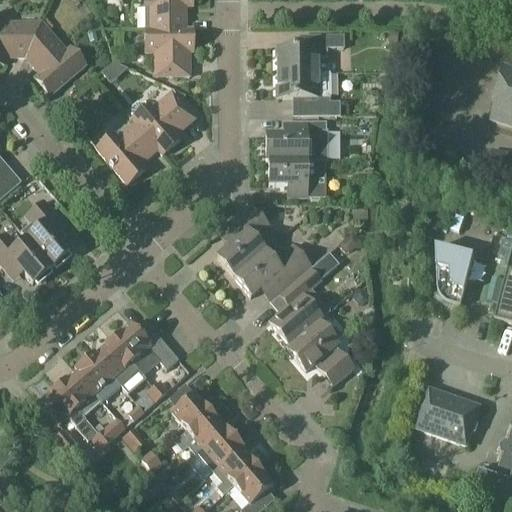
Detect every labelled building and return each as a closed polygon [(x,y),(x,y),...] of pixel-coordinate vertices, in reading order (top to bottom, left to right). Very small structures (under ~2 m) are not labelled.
[(185,33),(184,33),(184,18),(178,18),(177,10),(191,10),(191,0),(143,0),(143,10),(149,10),(150,33),(150,34),(185,33)] [(25,62),(40,27),(40,26),(2,26),(2,20),(0,20),(0,68),(3,69),(3,55),(11,55),(11,61),(24,61),(25,62)] [(45,22),(40,27),(48,35),(53,31),(45,22)] [(40,27),(25,62),(33,71),(38,67),(43,73),(33,82),(48,100),(84,68),(69,51),(65,55),(48,35),(40,27)] [(150,33),(144,33),(144,34),(144,56),(153,56),(153,80),(188,80),(188,64),(181,64),(181,56),(192,56),(192,33),(185,33),(150,34),(150,33)] [(276,77),(317,76),(316,59),(326,59),(326,49),(342,49),(342,39),(302,39),(302,52),(276,52),(276,77)] [(511,131),(511,71),(503,69),(487,124),(511,131)] [(317,76),(276,77),(276,102),(294,102),(295,120),(340,120),(340,106),(326,106),(326,92),(317,92),(317,76)] [(157,153),(162,158),(179,144),(170,133),(177,128),(181,133),(193,123),(170,96),(151,111),(148,107),(131,121),(130,122),(134,126),(135,126),(157,152),(157,153)] [(75,115),(84,107),(77,99),(68,108),(75,115)] [(161,159),(162,158),(157,153),(157,152),(135,126),(134,126),(130,122),(131,121),(130,122),(134,126),(116,141),(113,137),(95,152),(126,188),(144,173),(135,163),(141,157),(146,163),(157,153),(161,159)] [(268,165),(306,164),(306,151),(325,151),(325,125),(294,126),(294,140),(265,140),(265,164),(265,166),(267,165),(268,165)] [(0,203),(21,185),(0,159),(0,203)] [(268,165),(267,165),(267,190),(295,190),(295,202),(323,201),(323,189),(317,189),(317,180),(323,180),(323,164),(306,164),(268,165)] [(25,242),(51,271),(69,255),(52,234),(61,227),(43,205),(33,213),(39,220),(30,227),(35,234),(25,242)] [(233,282),(263,256),(253,244),(269,231),(249,209),(223,231),(224,232),(225,231),(236,244),(216,262),(233,282)] [(347,254),(359,244),(352,237),(341,247),(347,254)] [(511,243),(504,241),(500,259),(510,262),(494,322),(511,326),(511,243)] [(31,287),(51,271),(25,242),(15,250),(10,244),(1,252),(0,250),(0,269),(5,275),(14,267),(31,287)] [(461,309),(474,259),(435,249),(437,289),(437,291),(437,293),(438,294),(438,296),(439,297),(440,299),(441,300),(443,303),(446,305),(449,306),(450,307),(461,309)] [(263,256),(233,282),(249,301),(270,283),(281,296),(270,306),(270,307),(311,272),(292,250),(272,266),(263,256)] [(318,324),(318,325),(321,322),(301,299),(320,283),(311,272),(270,307),(279,318),(269,327),(288,349),(285,352),(286,352),(285,352),(288,349),(289,349),(318,324)] [(318,325),(318,324),(289,349),(288,349),(285,352),(286,352),(285,352),(305,375),(314,367),(332,389),(353,372),(334,350),(315,366),(337,347),(318,325)] [(111,343),(137,373),(141,378),(157,365),(166,375),(178,364),(157,340),(148,348),(130,327),(111,343)] [(371,341),(345,343),(346,364),(373,362),(371,341)] [(118,388),(137,373),(111,343),(93,358),(94,358),(93,359),(118,388)] [(94,358),(93,358),(92,357),(92,358),(92,357),(74,373),(73,374),(74,375),(75,374),(100,404),(118,388),(93,359),(94,358)] [(82,420),(100,404),(75,374),(74,375),(73,374),(74,373),(73,374),(74,375),(56,390),(82,420)] [(153,392),(160,400),(166,396),(159,387),(153,392)] [(186,435),(209,416),(193,397),(192,397),(184,388),(167,403),(175,412),(170,417),(186,435)] [(84,422),(82,420),(56,390),(37,406),(57,429),(67,421),(75,431),(84,422)] [(154,405),(160,400),(153,392),(147,397),(154,405)] [(466,449),(479,410),(429,392),(415,432),(466,449)] [(133,424),(142,416),(137,410),(128,418),(133,424)] [(224,433),(225,432),(224,433),(209,416),(186,435),(202,454),(225,434),(224,433)] [(106,447),(112,441),(118,437),(110,428),(98,438),(106,447)] [(511,430),(507,443),(505,442),(499,448),(500,456),(503,457),(494,482),(479,476),(473,494),(511,507),(511,430)] [(241,452),(242,452),(225,432),(224,433),(225,434),(202,454),(198,456),(214,475),(241,452)] [(80,474),(89,466),(62,433),(52,442),(80,474)] [(100,452),(106,447),(98,438),(92,443),(100,452)] [(133,438),(126,444),(134,454),(141,448),(133,438)] [(241,453),(241,452),(214,475),(224,487),(218,492),(223,498),(233,490),(256,471),(241,453)] [(146,470),(156,462),(151,456),(142,464),(146,470)] [(156,462),(146,470),(151,476),(161,468),(156,462)] [(256,471),(233,490),(248,508),(243,511),(264,511),(267,510),(259,500),(272,489),(256,471)] [(172,511),(179,505),(164,486),(155,493),(172,511)]
